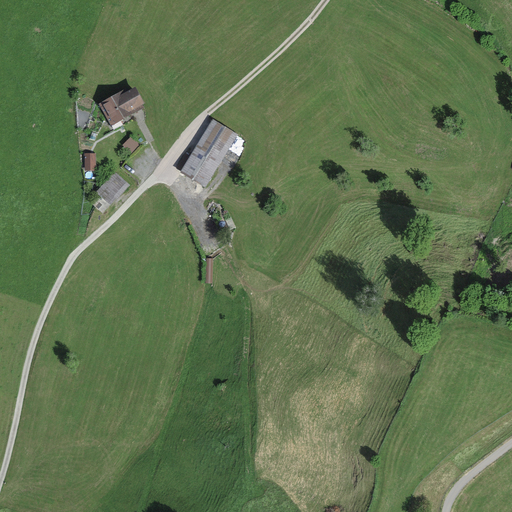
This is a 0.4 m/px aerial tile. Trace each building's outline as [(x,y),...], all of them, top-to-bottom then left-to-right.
[(102,101),(114,123),(141,108),(129,86),(102,101)] [(182,173),(204,187),(236,135),(214,121),(182,173)] [(133,152),(138,144),(130,139),(125,147),(133,152)] [(93,157),(85,156),(84,169),(92,170),(93,157)] [(92,192),(106,205),(125,185),(112,172),(92,192)]
